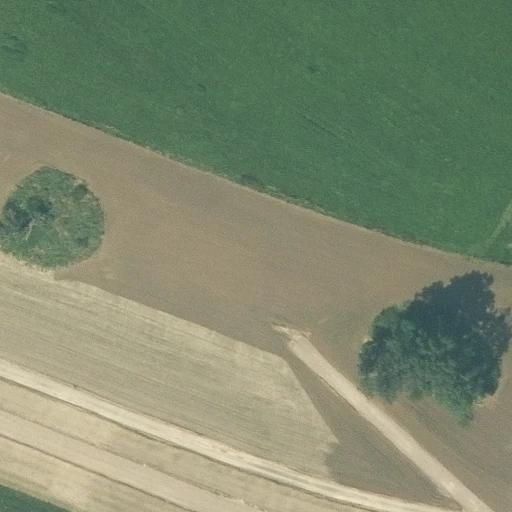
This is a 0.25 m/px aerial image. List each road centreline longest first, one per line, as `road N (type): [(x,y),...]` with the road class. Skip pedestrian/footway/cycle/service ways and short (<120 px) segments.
road 1 (track): [(0,358),(342,487),(443,511)]
road 2 (track): [(266,178),(74,0)]
road 3 (track): [(0,418),(241,511)]
road 4 (track): [(485,511),(295,343)]
